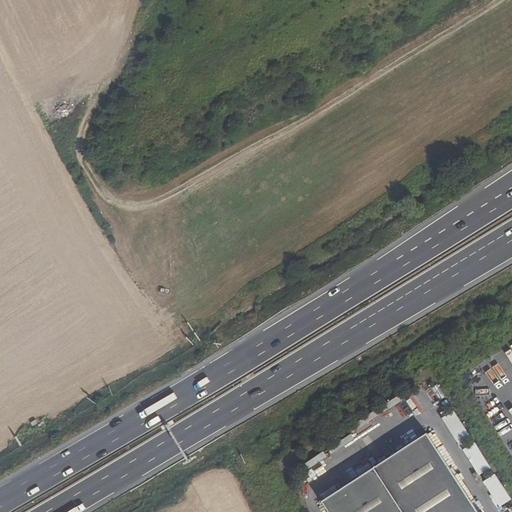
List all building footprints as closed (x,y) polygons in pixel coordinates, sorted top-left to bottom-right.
[(447,418),(461,441),(472,434),(458,411),(447,418)] [(477,511),(428,436),(375,470),(401,511),(477,511)] [(483,474),(494,467),(478,440),(466,447),(483,474)] [(401,511),(375,470),(324,504),(329,511),(401,511)] [(504,506),(511,500),(511,493),(499,474),(487,481),(504,506)]
